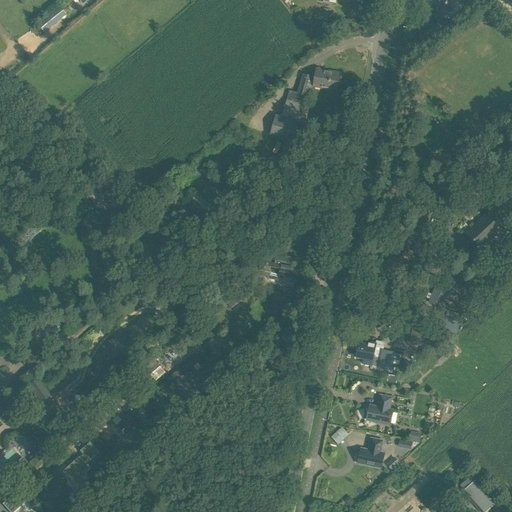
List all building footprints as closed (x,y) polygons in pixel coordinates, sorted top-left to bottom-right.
[(439,0),(437,10),(449,13),(451,0),(439,0)] [(476,0),(458,0),(465,9),(477,1),(476,0)] [(61,6),(38,24),(45,32),(68,15),(61,6)] [(323,23),(322,30),(333,32),(334,25),(323,23)] [(316,69),(313,87),(336,91),(339,74),(316,69)] [(289,92),(286,100),(304,105),(313,77),(303,75),(297,94),(289,92)] [(286,100),(281,117),(299,122),(297,127),(303,128),(309,106),(304,105),(286,100)] [(276,115),(269,136),(292,144),(297,127),(299,122),(281,117),(276,115)] [(431,153),(427,162),(443,170),(447,161),(431,153)] [(198,193),(180,211),(197,230),(216,212),(198,193)] [(489,212),(466,233),(480,249),(503,227),(489,212)] [(373,264),(389,282),(390,282),(435,240),(419,222),(373,264)] [(260,269),(259,274),(270,277),(271,271),(279,273),(278,279),(298,283),(301,268),(293,266),(295,257),(278,254),(276,263),(264,260),(260,269)] [(440,309),(448,290),(435,284),(427,304),(440,309)] [(223,295),(222,296),(233,308),(234,310),(247,298),(239,288),(238,289),(236,286),(235,285),(227,292),(223,295)] [(488,295),(479,304),(483,308),(492,299),(488,295)] [(438,309),(431,327),(455,335),(461,317),(438,309)] [(412,330),(410,342),(434,347),(436,335),(412,330)] [(359,344),(357,356),(363,358),(362,359),(364,359),(363,364),(390,369),(391,365),(397,366),(399,356),(393,355),(393,354),(382,352),(384,345),(369,342),(368,345),(359,344)] [(443,347),(432,358),(438,365),(439,366),(451,355),(443,347)] [(155,362),(146,370),(156,381),(165,372),(155,362)] [(183,366),(168,379),(176,388),(191,375),(183,366)] [(370,406),(366,420),(390,425),(393,411),(389,410),(391,398),(380,396),(377,407),(370,406)] [(131,412),(116,426),(125,435),(140,421),(131,412)] [(344,446),(354,436),(347,429),(337,439),(344,446)] [(421,435),(411,433),(409,441),(420,442),(421,435)] [(30,441),(33,456),(41,454),(38,439),(30,441)] [(361,449),(358,463),(381,468),(384,454),(380,453),(382,441),(371,439),(368,450),(361,449)] [(97,452),(90,444),(81,452),(88,460),(97,452)] [(402,452),(408,456),(411,450),(406,447),(402,452)] [(80,459),(66,471),(74,481),(79,487),(86,481),(80,475),(88,469),(80,459)] [(400,465),(394,459),(386,466),(392,472),(400,465)] [(464,491),(483,511),(485,511),(495,503),(475,481),(465,490),(464,491)] [(348,498),(345,501),(351,508),(356,503),(351,499),(348,498)] [(24,511),(31,511),(34,510),(27,501),(20,507),(24,511)]
